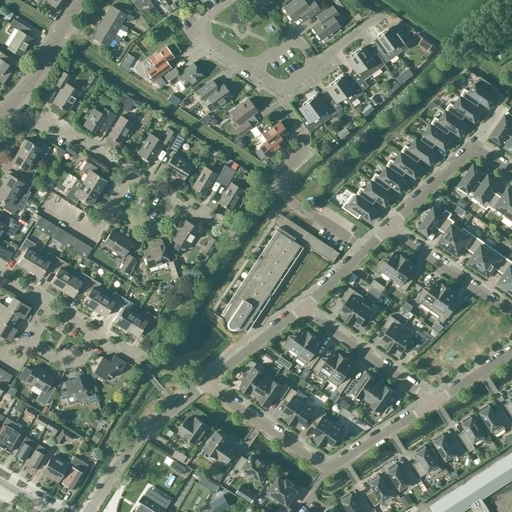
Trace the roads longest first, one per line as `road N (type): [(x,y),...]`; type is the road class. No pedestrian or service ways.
road 1 (residential): [(435,400),(327,470),(207,384)]
road 2 (residential): [(87,511),(127,448),(207,384)]
road 3 (residential): [(390,227),(471,145),(511,174)]
road 4 (residential): [(300,307),(435,400)]
road 5 (residential): [(511,313),(390,227)]
road 6 (residential): [(128,171),(73,135),(4,109)]
road 7 (residential): [(4,109),(25,92),(80,0)]
road 8 (residential): [(93,333),(76,365),(28,342),(50,304)]
road 9 (residential): [(128,171),(107,208),(146,230),(160,226),(177,201)]
road 10 (residential): [(207,384),(300,307)]
